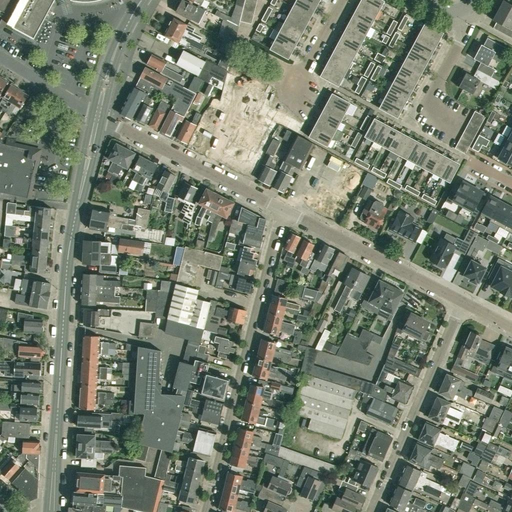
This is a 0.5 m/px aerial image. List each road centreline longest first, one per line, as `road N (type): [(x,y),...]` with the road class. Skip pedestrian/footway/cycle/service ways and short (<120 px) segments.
road 1 (tertiary): [(51,511),(67,262),(96,114)]
road 2 (residential): [(209,511),(281,210)]
road 3 (residential): [(466,304),(373,511)]
road 4 (unclassified): [(281,210),(96,114)]
road 5 (unclassified): [(466,304),(281,210)]
road 6 (residential): [(458,134),(429,111),(463,38),(457,11)]
road 7 (tertiary): [(96,114),(112,57),(141,0)]
road 8 (residential): [(308,105),(294,91),(342,0)]
